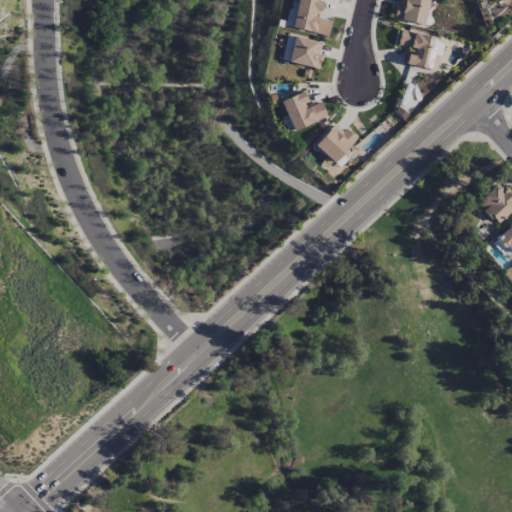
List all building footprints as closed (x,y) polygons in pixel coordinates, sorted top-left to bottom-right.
[(295,0),(291,28),(327,35),(329,20),(318,18),(320,0),(295,0)] [(428,0),(397,0),(393,18),(423,25),(428,0)] [(400,30),(397,44),(413,48),(411,55),(407,54),(404,63),(429,69),(433,54),(440,56),(444,41),(400,30)] [(318,68),(321,55),(318,54),(321,42),(286,35),(281,61),(318,68)] [(326,117),(319,101),(308,106),(301,92),(279,101),(292,131),(326,117)] [(331,165),(355,138),(344,128),(341,132),(332,124),(311,147),(331,165)] [(511,208),(511,197),(498,182),(476,202),(496,224),(511,208)] [(510,255),(511,253),(511,221),(495,238),(510,255)]
